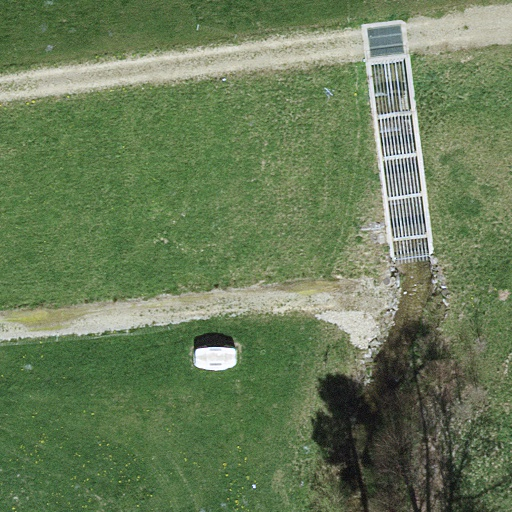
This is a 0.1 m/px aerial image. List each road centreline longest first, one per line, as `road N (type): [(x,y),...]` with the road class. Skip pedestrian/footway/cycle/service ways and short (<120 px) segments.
road 1 (track): [(511,15),(0,81)]
road 2 (track): [(0,328),(361,290)]
